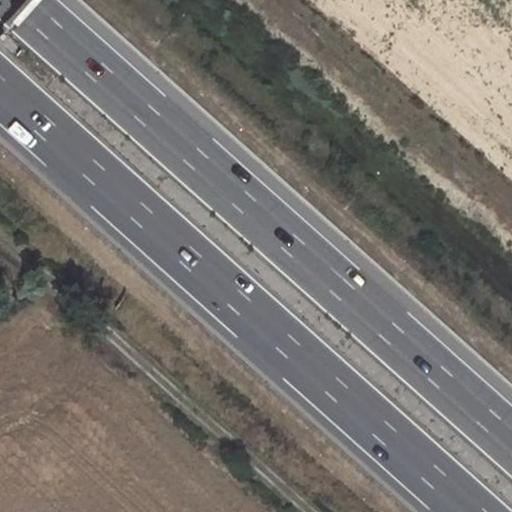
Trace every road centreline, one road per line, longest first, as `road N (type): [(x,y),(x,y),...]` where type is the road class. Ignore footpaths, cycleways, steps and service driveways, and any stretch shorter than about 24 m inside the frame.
road 1 (motorway): [(511,444),(12,0)]
road 2 (motorway): [(0,89),(473,511)]
road 3 (track): [(107,0),(511,362)]
road 4 (track): [(0,231),(310,511)]
